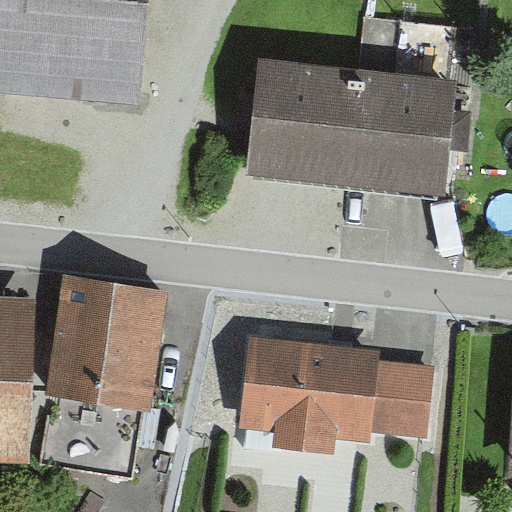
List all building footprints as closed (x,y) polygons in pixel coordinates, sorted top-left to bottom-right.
[(154,0),(0,0),(0,90),(148,100),(154,0)] [(381,31),(377,77),(365,182),(462,193),(473,91),(448,88),(453,39),(381,31)] [(365,182),(377,77),(270,65),(258,171),(365,182)] [(57,465),(128,476),(156,293),(71,280),(54,390),(68,393),(57,465)] [(0,308),(0,447),(28,449),(32,310),(0,308)] [(387,358),(255,347),(248,435),(370,445),(371,433),(426,438),(431,378),(385,375),(387,358)]
